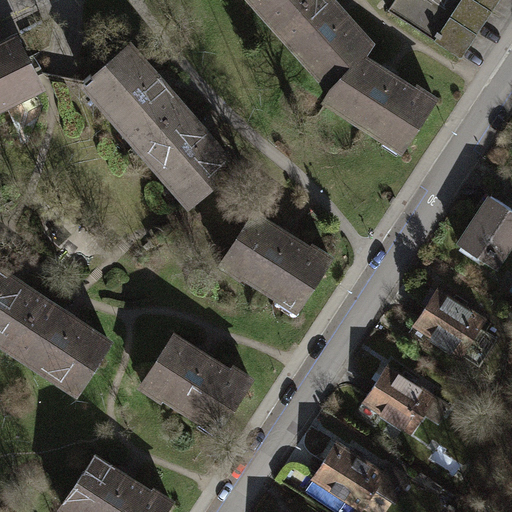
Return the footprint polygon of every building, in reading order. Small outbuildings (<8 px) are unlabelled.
[(254,0),(277,25),(305,0),(254,0)] [(331,0),(305,0),(277,25),(331,86),(362,56),(370,43),(331,0)] [(394,0),(388,10),(462,57),(498,0),(394,0)] [(0,105),(42,84),(17,35),(0,42),(0,105)] [(83,79),(137,143),(181,106),(129,45),(93,75),(90,73),(83,79)] [(325,98),(403,148),(434,98),(416,86),(414,90),(362,56),(331,86),(325,98)] [(137,143),(191,202),(233,165),(181,106),(137,143)] [(459,244),(493,266),(511,236),(511,208),(491,195),(459,244)] [(242,272),(296,307),(329,258),(311,246),(309,249),(253,213),(221,262),(240,275),(242,272)] [(0,336),(11,344),(42,297),(0,269),(0,336)] [(415,323),(461,354),(484,319),(438,288),(415,323)] [(11,344),(77,388),(108,341),(42,297),(11,344)] [(497,338),(480,326),(461,354),(479,366),(497,338)] [(162,393),(217,428),(249,379),(231,367),(229,370),(173,334),(141,383),(160,396),(162,393)] [(362,401),(409,433),(422,414),(434,396),(386,365),(362,401)] [(448,406),(434,396),(422,414),(437,423),(448,406)] [(337,441),(314,476),(362,507),(374,489),(385,472),(337,441)] [(162,511),(170,501),(152,489),(150,492),(94,456),(62,505),(72,511),(162,511)] [(388,467),(385,472),(374,489),(393,501),(406,479),(388,467)]
